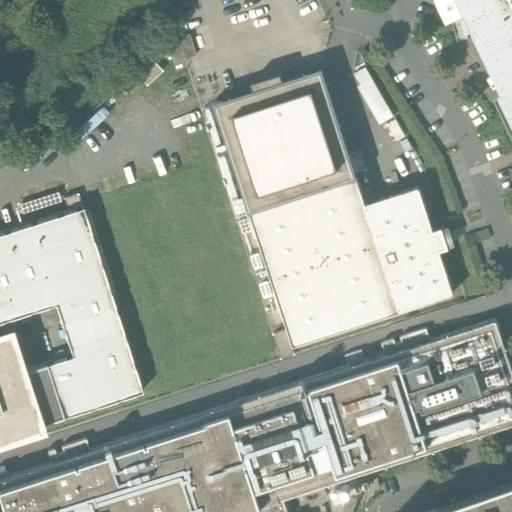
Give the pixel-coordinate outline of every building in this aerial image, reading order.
[(511,0),(443,0),(442,2),(440,6),(440,11),(441,15),(444,18),(448,20),(452,21),(457,43),(469,40),(467,31),(474,28),(489,59),(504,92),(497,95),(511,125),(511,0)] [(196,55),(189,34),(177,38),(184,59),(196,55)] [(177,38),(166,41),(173,63),(184,59),(177,38)] [(368,64),(353,72),(379,121),(393,114),(368,64)] [(366,203),(357,177),(358,176),(357,172),(367,168),(360,148),(350,151),(322,66),(283,79),(280,72),(252,81),(254,88),(214,101),(249,211),(250,211),(293,345),(454,293),(440,249),(449,246),(442,226),(434,229),(420,185),(366,203)] [(82,206),(0,232),(0,320),(54,303),(71,354),(20,371),(7,332),(0,334),(0,439),(38,427),(37,424),(141,391),(82,206)] [(385,354),(89,450),(85,438),(61,446),(62,451),(53,454),(51,449),(47,450),(51,462),(0,478),(0,511),(289,511),(285,496),(511,422),(511,364),(497,319),(496,318),(430,340),(427,328),(400,336),(402,341),(396,343),(394,338),(382,342),(385,354)] [(511,511),(511,479),(419,511),(511,511)] [(361,480),(339,487),(342,498),(365,490),(361,480)] [(324,488),(305,494),(307,502),(327,496),(324,488)] [(304,494),(289,499),(292,507),(307,502),(305,494),(304,494)]
